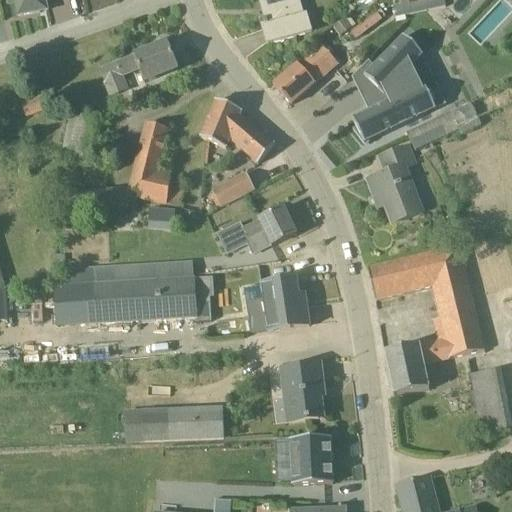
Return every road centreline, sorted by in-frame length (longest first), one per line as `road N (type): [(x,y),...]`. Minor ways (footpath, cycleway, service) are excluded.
road 1 (residential): [(380,511),(366,361),(342,246),(289,136),(216,48),(193,0)]
road 2 (track): [(511,450),(379,479)]
